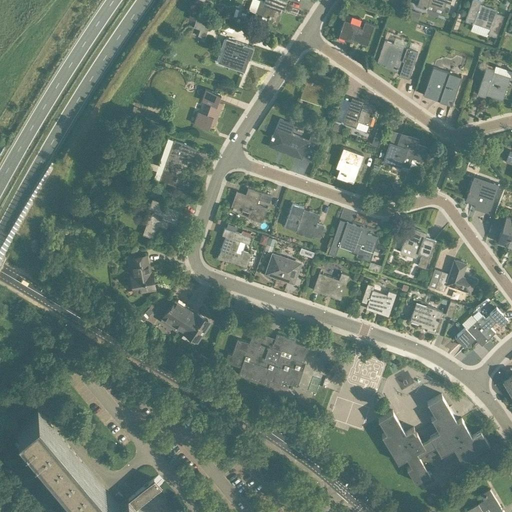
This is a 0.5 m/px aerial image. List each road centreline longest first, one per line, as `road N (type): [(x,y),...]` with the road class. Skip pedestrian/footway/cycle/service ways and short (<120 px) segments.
road 1 (residential): [(470,375),(431,348),(197,266),(193,232),(227,150)]
road 2 (tertiary): [(345,485),(0,271)]
road 3 (residential): [(511,291),(444,197),(430,190),(363,200),(227,150)]
road 4 (trunk): [(0,237),(144,0)]
road 5 (residential): [(511,116),(438,121),(304,33)]
road 6 (trunk): [(114,0),(0,184)]
road 7 (residential): [(227,150),(304,33)]
